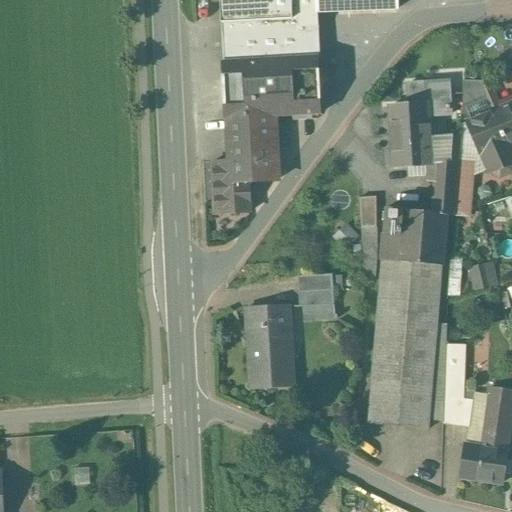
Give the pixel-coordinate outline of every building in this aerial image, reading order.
[(220,0),(221,23),(292,18),(291,0),(220,0)] [(315,0),(291,0),(292,18),(298,18),(299,26),(318,26),(318,12),(316,12),(315,0)] [(315,0),(316,12),(318,12),(398,9),(397,0),(315,0)] [(292,18),(221,23),(224,62),(316,57),(316,59),(320,59),(318,26),(299,26),(298,18),(292,18)] [(316,57),(224,62),(227,118),(228,118),(273,116),(320,113),(316,59),(316,57)] [(488,82),(463,80),(462,107),(489,96),(488,82)] [(408,106),(388,108),(392,167),(427,165),(457,163),(458,161),(459,139),(431,141),(429,117),(448,115),(446,84),(407,86),(408,106)] [(489,96),(462,107),(460,126),(495,111),(489,96)] [(511,104),(495,111),(460,126),(459,139),(458,161),(473,163),(472,172),(478,173),(487,169),(488,173),(492,171),(494,175),(500,177),(511,172),(511,170),(511,104)] [(273,116),(228,118),(230,143),(274,141),(273,116)] [(274,141),(230,143),(231,160),(275,158),(274,141)] [(231,160),(213,161),(216,213),(250,211),(249,181),(278,179),(276,158),(231,160)] [(473,163),(458,161),(457,163),(456,178),(453,215),(469,216),(470,202),(471,202),(473,181),(471,181),(472,172),(473,163)] [(457,163),(427,165),(426,182),(434,182),(435,182),(435,176),(456,178),(457,163)] [(456,178),(435,176),(435,182),(434,182),(432,212),(432,215),(446,216),(453,216),(453,215),(456,178)] [(375,197),(359,198),(360,225),(377,224),(375,197)] [(432,212),(386,208),(372,382),(433,387),(436,344),(446,216),(432,215),(432,212)] [(485,269),(472,272),(476,290),(490,287),(485,269)] [(334,275),(298,277),(299,290),(335,287),(334,275)] [(335,287),(299,290),(300,305),(336,302),(335,287)] [(289,306),(249,307),(251,391),(292,389),(289,306)] [(446,345),(436,344),(433,387),(444,388),(446,345)] [(460,346),(446,345),(444,388),(443,398),(457,399),(460,346)] [(433,387),(372,382),(369,424),(430,428),(430,420),(433,387)] [(444,388),(433,387),(430,420),(442,421),(443,398),(444,388)] [(511,394),(487,391),(480,447),(465,445),(461,479),(501,485),(511,403),(511,394)] [(474,402),(458,399),(457,399),(443,398),(442,421),(471,425),(474,402)]
